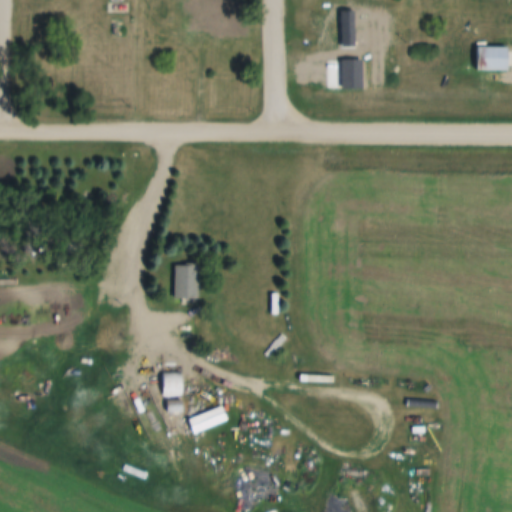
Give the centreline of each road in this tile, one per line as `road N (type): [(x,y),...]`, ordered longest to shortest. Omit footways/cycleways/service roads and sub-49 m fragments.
road 1 (tertiary): [(511,133),(0,128)]
road 2 (residential): [(276,132),(276,0)]
road 3 (residential): [(2,129),(2,0)]
